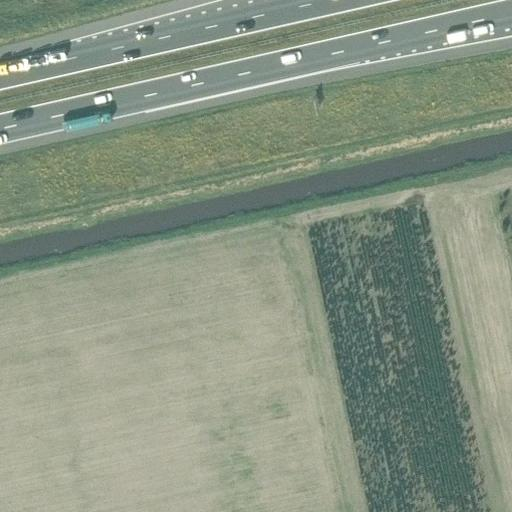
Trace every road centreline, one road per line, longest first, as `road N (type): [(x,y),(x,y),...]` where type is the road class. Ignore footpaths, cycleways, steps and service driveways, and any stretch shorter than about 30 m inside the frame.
road 1 (motorway): [(0,129),(511,14)]
road 2 (motorway): [(331,0),(0,75)]
